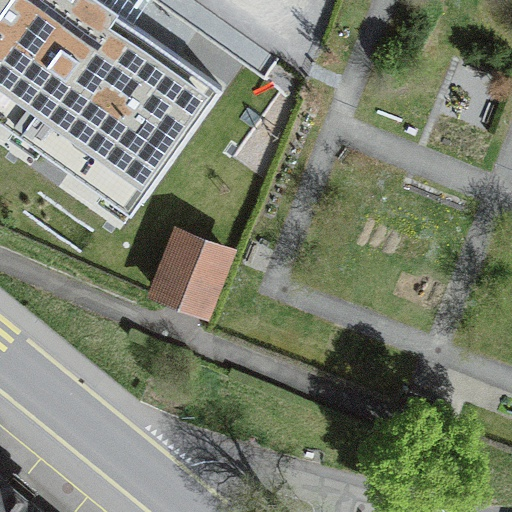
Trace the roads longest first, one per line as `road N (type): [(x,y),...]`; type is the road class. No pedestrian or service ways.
road 1 (primary): [(0,356),(161,482)]
road 2 (unclassified): [(161,482),(219,465),(350,495)]
